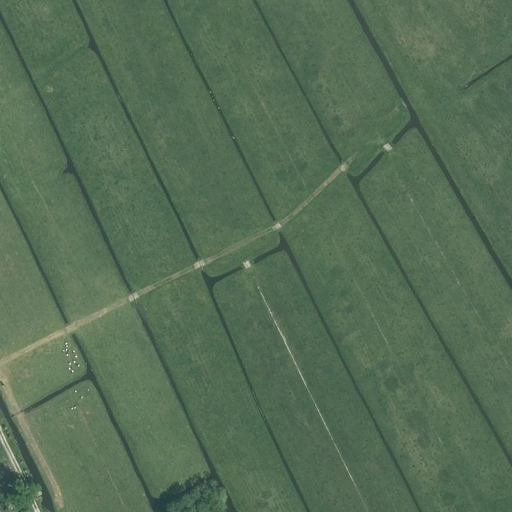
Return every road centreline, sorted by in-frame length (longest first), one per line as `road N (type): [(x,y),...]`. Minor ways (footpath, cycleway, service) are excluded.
road 1 (track): [(0,361),(287,219),(402,103)]
road 2 (track): [(50,511),(53,487),(0,378)]
